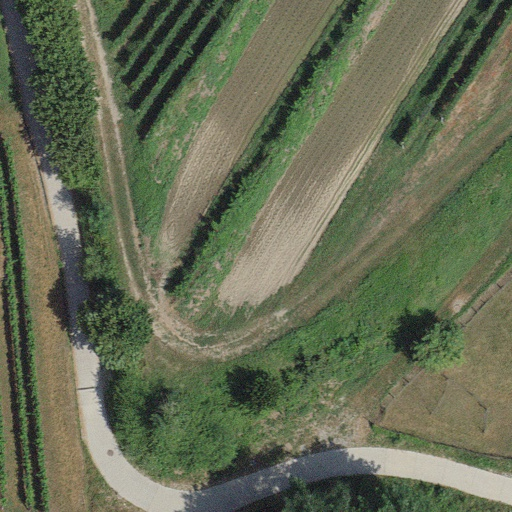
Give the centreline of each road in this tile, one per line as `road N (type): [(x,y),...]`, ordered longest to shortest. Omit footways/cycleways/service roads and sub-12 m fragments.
road 1 (track): [(11,0),(105,473),(150,502),(200,504),(260,475),(383,474),(511,498)]
road 2 (track): [(81,0),(163,348),(301,323),(511,148)]
